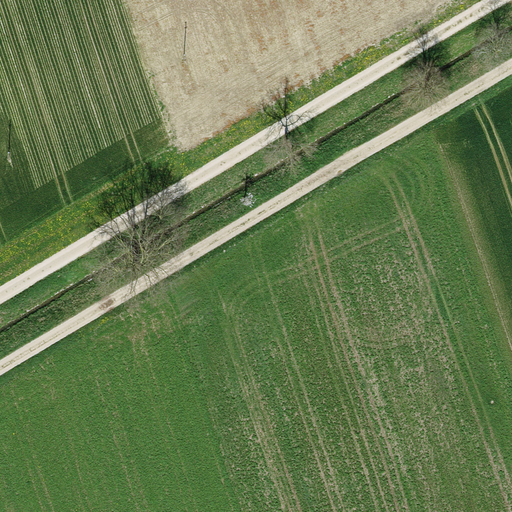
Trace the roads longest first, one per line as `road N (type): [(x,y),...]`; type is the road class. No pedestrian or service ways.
road 1 (track): [(0,367),(511,64)]
road 2 (track): [(499,0),(0,296)]
